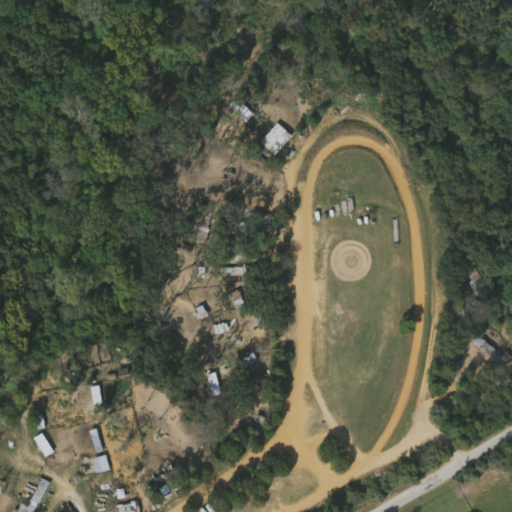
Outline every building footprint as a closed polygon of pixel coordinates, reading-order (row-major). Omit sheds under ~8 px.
[(259,146),(279,124),(293,136),(273,159),(259,146)] [(470,313),(474,301),(485,304),(481,316),(470,313)] [(46,452),(37,433),(28,437),(37,457),(46,452)] [(58,471),(50,459),(67,448),(74,460),(58,471)] [(161,474),(169,469),(178,481),(171,486),(161,474)] [(27,511),(41,482),(33,478),(21,506),(11,502),(6,511),(27,511)] [(50,484),(33,511),(26,511),(44,480),(50,484)] [(90,511),(89,499),(111,496),(112,507),(140,504),(140,511),(90,511)]
